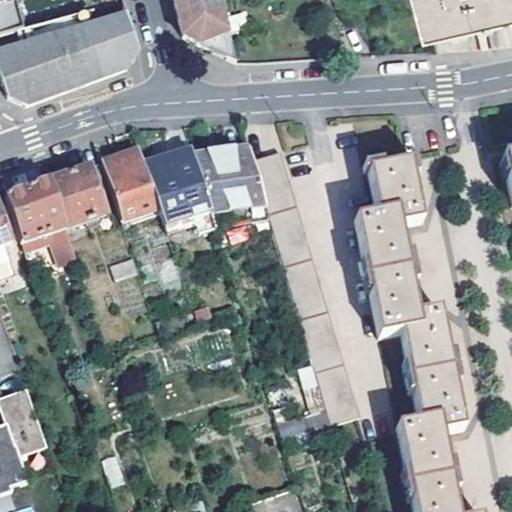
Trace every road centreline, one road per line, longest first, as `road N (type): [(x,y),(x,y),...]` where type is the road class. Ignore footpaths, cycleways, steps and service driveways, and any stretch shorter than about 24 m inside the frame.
road 1 (residential): [(177,102),(444,85),(511,72)]
road 2 (residential): [(0,149),(121,107),(177,102)]
